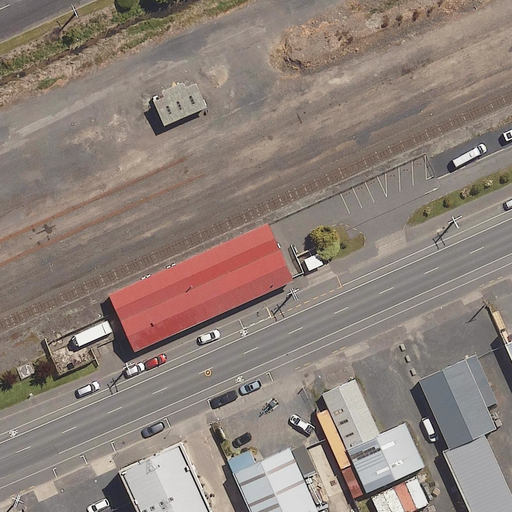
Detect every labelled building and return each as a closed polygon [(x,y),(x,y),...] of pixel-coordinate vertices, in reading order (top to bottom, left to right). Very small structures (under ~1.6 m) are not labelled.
[(211,107),(200,83),(189,88),(188,84),(192,82),(187,71),(160,83),(166,96),(160,99),(158,94),(153,97),(168,128),(211,107)] [(331,205),(307,214),(311,226),(335,217),(331,205)] [(305,219),(285,227),(297,256),(317,247),(305,219)] [(266,226),(111,294),(135,348),(290,280),(266,226)] [(306,260),(310,271),(324,265),(319,254),(306,260)] [(426,354),(456,420),(500,400),(471,334),(426,354)] [(54,353),(63,375),(93,362),(84,340),(54,353)] [(368,360),(333,376),(375,470),(432,445),(414,404),(392,414),(368,360)] [(31,361),(16,367),(21,380),(36,374),(31,361)] [(511,511),(511,445),(497,411),(453,431),(489,511),(511,511)] [(338,511),(299,424),(241,450),(269,511),(338,511)] [(220,511),(182,426),(118,454),(143,511),(220,511)]
